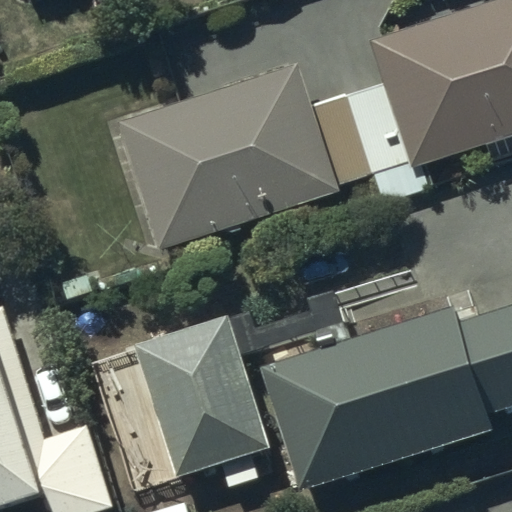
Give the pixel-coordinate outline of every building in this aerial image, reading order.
[(346,98),(372,174),(381,203),(458,180),(450,152),(511,133),(511,0),(509,0),(367,42),(381,88),(346,98)] [(372,174),(346,98),(311,109),(299,68),(116,123),(153,249),(337,194),(334,185),(372,174)] [(54,511),(82,511),(117,501),(90,417),(47,431),(5,299),(0,300),(0,499),(45,484),(54,511)] [(256,371),(295,491),(489,433),(484,417),(511,409),(511,308),(453,327),(447,309),(256,371)] [(256,481),(249,457),(268,451),(224,319),(132,347),(173,480),(220,466),(227,490),(256,481)]
